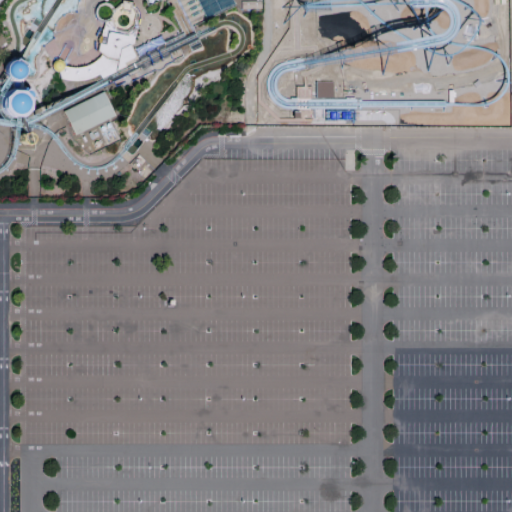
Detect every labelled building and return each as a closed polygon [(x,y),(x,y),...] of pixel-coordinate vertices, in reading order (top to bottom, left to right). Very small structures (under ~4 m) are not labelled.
[(261,0),(241,0),(241,9),(261,9),(261,0)] [(120,6),(121,4),(132,6),(132,10),(138,19),(136,22),(139,23),(133,47),(131,48),(129,50),(130,52),(134,62),(129,64),(123,67),(125,70),(109,78),(100,81),(98,78),(89,66),(93,64),(97,61),(99,58),(93,54),(92,51),(93,48),(94,44),(98,45),(97,43),(97,42),(97,41),(99,40),(94,39),(96,36),(96,34),(98,31),(101,32),(102,29),(102,25),(98,24),(95,21),(94,18),(94,14),(96,10),(98,6),(104,5),(109,8),(111,12),(120,6)] [(158,39),(132,51),(136,60),(162,48),(158,39)] [(55,61),(58,61),(59,62),(61,64),(62,66),(62,68),(61,70),(60,72),(58,73),(56,73),(54,73),(52,72),(51,71),(50,69),(50,67),(50,65),(51,63),(53,62),(55,61)] [(19,72),(20,71),(16,67),(14,66),(9,62),(7,65),(4,66),(1,68),(0,69),(0,80),(1,82),(3,83),(6,85),(10,85),(13,84),(15,83),(18,80),(19,77),(19,72)] [(60,72),(58,73),(57,75),(58,83),(69,85),(79,85),(88,82),(98,78),(89,66),(87,67),(84,69),(79,70),(73,70),(69,70),(62,68),(61,70),(60,72)] [(315,97),(333,97),(334,82),(316,81),(315,97)] [(295,84),(296,99),(310,98),(309,84),(295,84)] [(14,88),(9,88),(3,89),(0,91),(0,116),(2,118),(7,120),(9,120),(13,120),(18,118),(22,115),(26,109),(26,103),(25,98),(23,93),(20,91),(18,90),(14,88)] [(60,114),(64,123),(72,138),(114,118),(109,107),(103,94),(60,114)] [(293,118),(293,108),(313,108),(313,119),(293,118)] [(21,135),(23,136),(25,137),(26,139),(27,142),(26,144),(25,146),(24,147),(22,148),(19,148),(17,147),(15,145),(14,143),(14,141),(14,139),(15,137),(17,136),(19,135),(21,135)]
